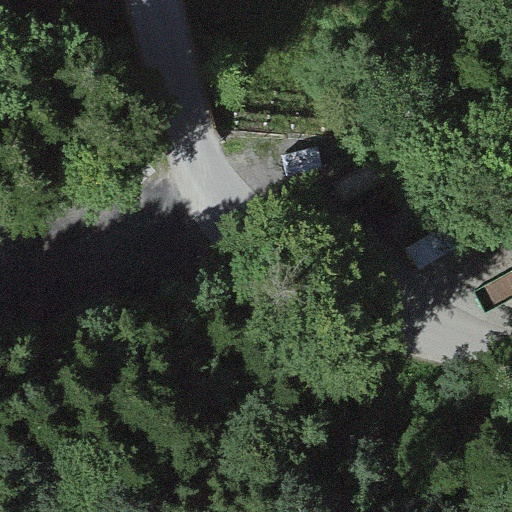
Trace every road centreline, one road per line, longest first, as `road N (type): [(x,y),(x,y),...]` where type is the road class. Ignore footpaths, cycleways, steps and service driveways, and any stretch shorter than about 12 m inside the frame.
road 1 (unclassified): [(228,157),(320,250),(511,315)]
road 2 (track): [(183,0),(228,157)]
